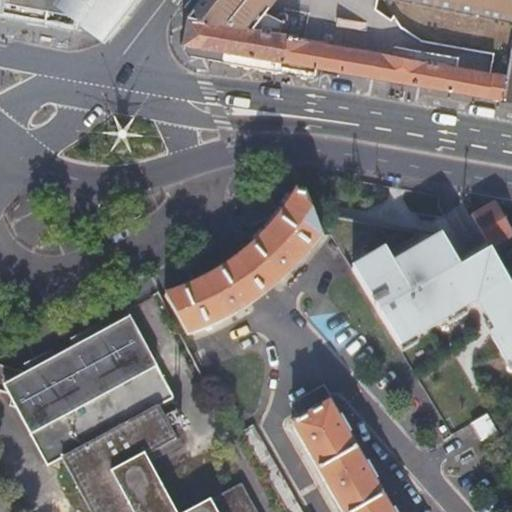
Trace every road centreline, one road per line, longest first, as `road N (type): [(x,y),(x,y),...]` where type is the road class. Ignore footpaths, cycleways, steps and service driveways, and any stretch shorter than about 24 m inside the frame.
road 1 (primary): [(511,144),(129,73)]
road 2 (residential): [(511,164),(160,106)]
road 3 (primary): [(191,163),(288,149),(511,184)]
road 4 (residential): [(0,241),(26,267),(69,274),(168,249),(192,205),(191,163)]
road 5 (primary): [(10,146),(37,169),(93,180),(191,163)]
